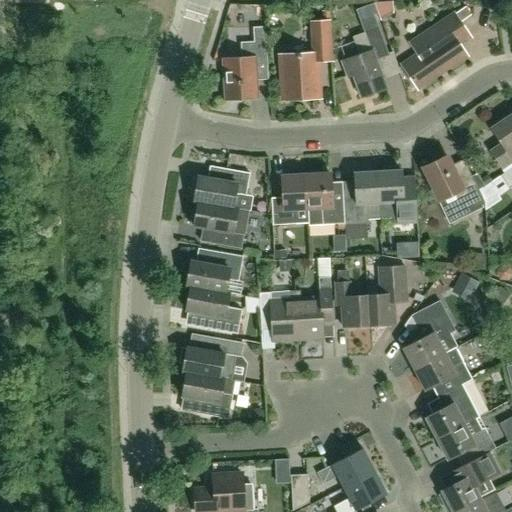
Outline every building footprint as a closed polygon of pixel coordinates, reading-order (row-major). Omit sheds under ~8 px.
[(373,0),(375,8),(387,6),(385,0),(373,0)] [(469,38),(459,23),(471,15),(465,7),(454,15),(410,45),(417,56),(401,67),(416,90),(466,56),(458,46),(469,38)] [(281,102),(318,100),(316,64),(323,63),(330,63),(327,12),(322,12),(322,21),(309,22),(311,53),(279,54),(281,102)] [(258,98),(257,81),(255,53),(261,53),(266,53),(264,27),(252,27),(253,42),(240,43),(241,59),(223,60),(225,100),(258,98)] [(386,88),(382,79),(375,59),(388,55),(379,28),(364,33),(353,37),(360,55),(342,62),(348,78),(353,76),(361,96),(372,92),(372,93),(386,88)] [(50,45),(38,45),(38,49),(38,75),(50,75),(50,45)] [(511,115),(492,129),(501,143),(489,151),(502,170),(511,162),(511,115)] [(430,161),(430,164),(422,169),(439,203),(448,198),(457,216),(484,203),(471,178),(470,176),(464,179),(458,183),(445,157),(442,158),(440,156),(430,161)] [(511,168),(499,177),(508,190),(511,187),(511,168)] [(227,169),(226,171),(225,177),(224,183),(198,178),(198,181),(194,180),(190,198),(194,198),(193,203),(235,211),(236,208),(239,195),(246,196),(249,174),(227,169)] [(380,219),(392,218),(392,224),(416,222),(413,176),(408,177),(402,177),(402,171),(377,172),(380,219)] [(343,202),(344,225),(345,226),(367,225),(367,220),(380,219),(377,172),(353,174),(354,199),(348,199),(343,200),(343,202)] [(344,225),(343,202),(337,202),(331,202),(330,174),(305,176),(308,223),(308,226),(321,226),(344,225)] [(308,223),(305,176),(281,177),(282,202),(276,202),(270,202),(271,225),(296,224),(308,223)] [(217,238),(216,244),(241,249),(243,235),(245,235),(249,211),(236,208),(235,211),(193,203),(197,204),(196,210),(193,209),(190,225),(193,225),(192,228),(219,233),(217,238)] [(324,249),(311,249),(311,270),(324,271),(324,249)] [(185,286),(225,294),(226,293),(224,292),(226,281),(236,283),(241,257),(219,253),(217,261),(216,268),(190,263),(185,286)] [(394,326),(393,304),(406,303),(404,267),(378,268),(379,296),(367,296),(368,327),(394,326)] [(337,271),(337,283),(335,283),(336,307),(341,306),(342,328),(368,327),(367,296),(348,297),(347,282),(349,282),(348,270),(337,271)] [(295,291),(295,300),(298,341),(323,340),(322,327),(327,327),(332,327),(330,279),(318,279),(319,298),(300,299),(300,291),(295,291)] [(242,310),(223,307),(225,294),(185,286),(185,287),(188,288),(184,313),(209,317),(208,323),(207,329),(237,334),(242,310)] [(272,343),(298,341),(295,300),(295,291),(270,292),(270,293),(258,294),(260,331),(266,331),(271,331),(272,343)] [(446,313),(439,301),(411,316),(404,326),(407,331),(413,343),(402,349),(413,369),(457,346),(450,332),(455,330),(446,313)] [(230,381),(233,368),(235,357),(241,358),(244,344),(213,338),(211,346),(210,353),(184,348),(184,350),(180,349),(177,364),(181,365),(179,373),(222,381),(230,382),(230,381)] [(462,385),(471,380),(455,348),(457,347),(457,346),(413,369),(424,391),(447,379),(450,384),(453,390),(462,385)] [(203,408),(202,414),(228,419),(235,382),(230,381),(230,382),(222,381),(179,373),(179,374),(183,374),(178,397),(204,402),(203,408)] [(436,439),(478,417),(462,385),(453,390),(442,395),(448,406),(425,418),(436,439)] [(473,454),(476,459),(488,453),(495,449),(478,417),(436,439),(447,460),(470,448),(473,454)] [(343,488),(375,472),(362,449),(316,473),(322,484),(336,476),(343,488)] [(441,491),(442,493),(438,496),(447,511),(451,510),(451,511),(452,511),(494,490),(489,480),(499,474),(488,453),(476,459),(446,475),(449,480),(452,485),(441,491)] [(290,483),(290,476),(289,476),(288,460),(274,461),(275,484),(290,483)] [(353,511),(354,511),(386,495),(375,472),(343,488),(348,499),(334,506),(336,511),(353,511)] [(224,511),(257,511),(257,510),(253,510),(252,484),(243,484),(243,475),(213,476),(214,490),(195,491),(196,511),(213,511),(225,511),(224,511)] [(292,511),(308,503),(307,475),(290,476),(290,483),(292,511)] [(511,511),(510,508),(505,511),(494,490),(452,511),(511,511)]
